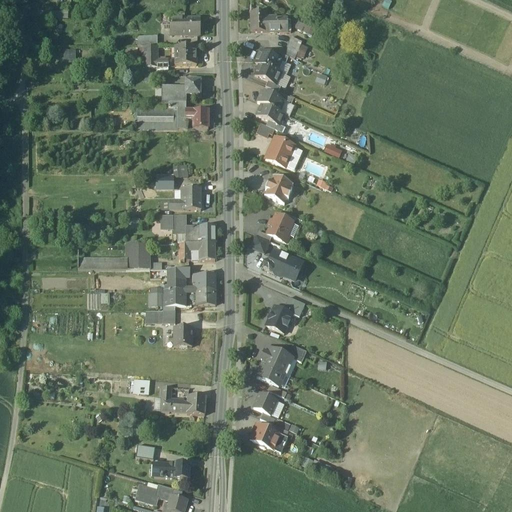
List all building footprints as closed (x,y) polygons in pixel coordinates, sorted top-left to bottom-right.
[(266,14),(250,15),(250,35),(266,35),(266,20),(266,14)] [(184,17),(173,17),(173,31),(181,31),(181,22),(184,22),(184,17)] [(276,22),(276,20),(266,20),(266,35),(284,34),(284,35),(290,35),(290,23),(284,22),(276,22)] [(293,29),(308,35),(311,27),(295,21),(293,29)] [(184,22),(181,22),(181,31),(181,38),(198,38),(198,37),(201,37),(201,29),(198,29),(198,22),(184,22)] [(157,39),(137,39),(137,50),(143,50),(157,49),(157,39)] [(301,44),(290,39),(285,52),(296,56),(300,47),(301,44)] [(305,50),(300,47),(296,56),(295,59),(301,62),(305,50)] [(168,62),(157,62),(157,49),(143,50),(143,57),(143,70),(152,70),(157,70),(168,70),(168,62)] [(194,61),(194,49),(175,49),(175,67),(195,67),(195,61),(194,61)] [(63,53),(63,66),(75,65),(75,52),(63,53)] [(296,56),(285,52),(283,57),(294,62),(295,59),(296,56)] [(273,60),(259,54),(254,65),(281,76),(276,74),(281,64),(281,63),(273,60)] [(288,60),(275,54),(273,60),(281,63),(281,64),(285,66),(288,60)] [(281,76),(254,65),(259,67),(254,78),(267,84),(276,87),(281,76)] [(317,75),(315,83),(324,86),(326,78),(317,75)] [(281,76),(276,87),(280,89),(285,91),(290,80),(281,76)] [(200,83),(185,83),(185,90),(185,98),(186,99),(200,98),(200,83)] [(276,87),(267,84),(265,89),(276,94),(278,95),(280,89),(276,87)] [(185,90),(161,90),(161,105),(167,105),(168,105),(185,105),(186,105),(186,99),(185,98),(185,90)] [(274,100),(261,94),(257,105),(261,107),(278,115),(283,104),(274,100)] [(278,95),(276,94),(274,100),(283,104),(291,107),(293,102),(278,95)] [(278,115),(261,107),(256,118),(268,123),(278,128),(283,117),(278,115)] [(158,111),(134,111),(134,131),(185,131),(185,121),(185,114),(185,111),(168,111),(158,111)] [(208,114),(192,114),(192,121),(192,131),(207,132),(208,114)] [(278,128),(268,123),(265,129),(274,133),(282,136),(285,131),(278,128)] [(271,138),(274,133),(265,129),(260,127),(256,136),(267,141),(268,137),(271,138)] [(294,150),(274,141),(266,162),(285,170),(285,169),(293,151),(294,150)] [(326,145),(323,154),(338,160),(342,152),(326,145)] [(302,155),(293,151),(285,169),(294,173),(302,155)] [(348,155),(345,161),(353,165),(356,159),(348,155)] [(175,180),(188,177),(186,168),(173,170),(175,180)] [(293,188),(272,179),(272,180),(270,185),(269,185),(269,184),(268,184),(265,192),(265,193),(266,192),(267,193),(264,198),(263,199),(284,208),(284,207),(286,201),(287,202),(288,202),(291,194),(290,194),(289,194),(292,188),(293,188)] [(317,182),(315,188),(327,192),(329,186),(317,182)] [(200,205),(200,192),(183,192),(183,205),(200,205)] [(183,205),(169,205),(169,213),(183,213),(183,205)] [(200,205),(183,205),(183,213),(200,213),(200,205)] [(172,220),(160,220),(161,228),(166,232),(186,232),(186,229),(186,218),(172,218),(172,220)] [(292,226),(275,218),(267,237),(271,239),(281,244),(286,246),(289,239),(286,238),(292,226)] [(200,229),(186,229),(186,232),(186,247),(189,247),(200,247),(200,229)] [(214,229),(200,229),(200,247),(214,246),(214,229)] [(267,237),(258,234),(256,239),(269,245),(271,239),(267,237)] [(269,245),(256,239),(255,239),(249,251),(264,257),(265,255),(267,256),(269,251),(267,250),(269,245)] [(214,246),(200,247),(200,263),(214,263),(214,246)] [(149,247),(126,247),(126,264),(126,273),(149,273),(149,266),(149,247)] [(186,247),(179,247),(179,263),(189,263),(189,247),(186,247)] [(264,269),(266,271),(292,284),(296,275),(298,274),(301,267),(273,254),(269,265),(266,265),(264,267),(264,269)] [(126,264),(77,263),(78,273),(126,273),(126,264)] [(215,278),(197,278),(197,292),(215,292),(215,278)] [(168,292),(166,292),(166,291),(163,291),(163,297),(163,309),(177,309),(177,292),(168,292)] [(183,292),(177,292),(177,309),(185,309),(185,295),(185,293),(185,292),(183,292)] [(215,292),(197,292),(197,307),(215,307),(215,292)] [(148,297),(147,309),(163,309),(163,297),(148,297)] [(304,307),(288,300),(282,313),(292,317),(299,320),(304,307)] [(282,313),(274,309),(265,328),(284,336),(292,317),(282,313)] [(146,314),(145,326),(163,326),(163,319),(164,314),(146,314)] [(192,330),(175,330),(174,349),(191,349),(192,330)] [(306,355),(292,348),(287,359),(292,362),(301,366),(306,355)] [(278,355),(269,351),(269,352),(265,360),(261,369),(283,379),(284,379),(292,362),(287,359),(283,358),(283,357),(278,355)] [(203,357),(186,357),(185,376),(202,376),(203,357)] [(283,379),(261,369),(256,380),(278,390),(283,379)] [(149,384),(134,383),(133,392),(148,393),(149,384)] [(170,390),(162,389),(161,415),(169,415),(170,404),(170,390)] [(286,396),(270,389),(267,394),(283,401),(286,396)] [(276,404),(259,397),(253,411),(270,418),(276,404)] [(205,400),(188,398),(187,408),(187,415),(187,416),(204,417),(205,400)] [(183,404),(170,404),(169,414),(187,415),(187,408),(182,407),(183,404)] [(274,422),(262,417),(259,422),(271,427),(272,428),(274,422)] [(269,433),(256,427),(249,443),(273,453),(277,444),(280,438),(269,433)] [(272,428),(271,427),(269,433),(280,438),(285,440),(288,435),(272,428)] [(289,434),(296,437),(299,431),(291,428),(289,434)] [(277,444),(284,447),(287,441),(285,440),(280,438),(277,444)] [(155,451),(138,447),(136,459),(152,462),(155,451)] [(330,471),(313,464),(310,471),(327,478),(330,471)] [(169,468),(156,467),(156,480),(173,481),(174,467),(169,466),(169,468)] [(189,467),(174,467),(173,481),(188,482),(189,467)] [(173,492),(158,488),(156,494),(172,498),(173,492)] [(156,494),(139,489),(135,503),(156,509),(158,501),(169,505),(168,509),(167,511),(184,511),(188,503),(172,498),(156,494)]
